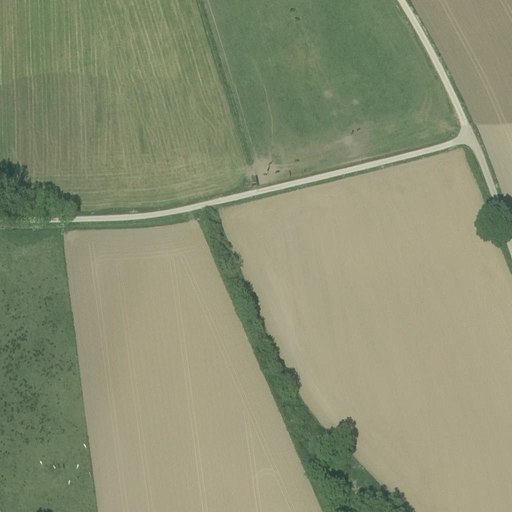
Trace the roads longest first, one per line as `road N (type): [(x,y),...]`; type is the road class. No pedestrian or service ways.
road 1 (track): [(471,138),(143,217),(0,219)]
road 2 (unclassified): [(511,248),(445,77),(401,0)]
